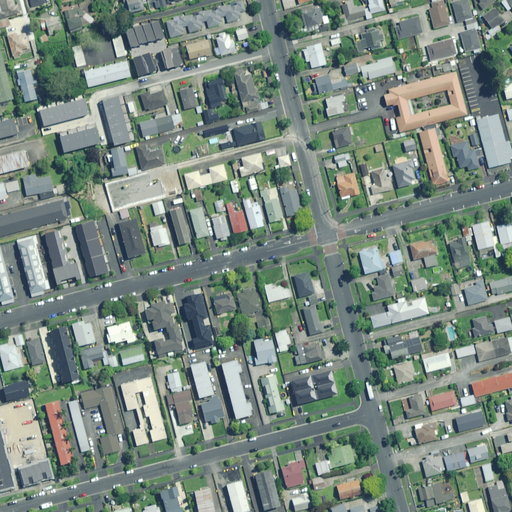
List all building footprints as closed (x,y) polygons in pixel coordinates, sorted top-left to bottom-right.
[(0,0),(0,19),(20,14),(17,4),(14,5),(13,0),(0,0)] [(28,0),(31,10),(46,7),(43,0),(28,0)] [(144,10),(140,0),(122,0),(127,15),(144,10)] [(167,9),(164,0),(157,0),(158,1),(154,2),(156,9),(160,8),(161,11),(167,9)] [(364,10),(366,16),(367,20),(372,19),(371,14),(385,11),(381,0),(366,0),(368,5),(369,8),(364,10)] [(404,2),(403,0),(388,0),(391,8),(397,7),(396,4),(404,2)] [(466,26),(476,23),(473,11),(471,12),(468,0),(464,0),(452,3),(457,24),(464,22),(466,26)] [(478,0),(480,2),(478,4),(482,10),(496,0),(478,0)] [(511,0),(505,0),(501,3),(508,12),(511,9),(511,0)] [(165,21),(165,23),(167,31),(169,40),(183,36),(182,32),(184,31),(183,27),(187,26),(189,33),(202,30),(201,27),(203,27),(202,23),(206,22),(208,29),(221,25),(220,22),(222,22),(221,18),(225,17),(227,24),(240,21),(240,18),(242,17),(241,13),(248,11),(246,3),(244,4),(243,1),(236,3),(236,4),(233,5),(234,6),(231,7),(230,4),(217,8),(217,9),(215,10),(215,11),(211,12),(210,9),(197,13),(198,15),(192,17),(192,14),(177,18),(178,20),(174,21),(173,19),(165,21)] [(431,4),(432,8),(428,9),(434,30),(450,26),(446,11),(444,1),(431,4)] [(366,16),(364,10),(364,6),(352,9),(350,4),(346,5),(342,6),(344,15),(339,16),(342,27),(356,23),(355,19),(365,16),(366,16)] [(84,10),(79,11),(78,7),(64,11),(69,31),(83,28),(80,17),(85,16),(84,10)] [(318,32),(316,25),(323,23),(323,26),(329,24),(327,16),(322,18),(319,7),(300,12),(306,35),(318,32)] [(500,31),(497,26),(504,21),(496,9),(483,17),(491,29),(487,32),(491,38),(500,31)] [(45,20),(46,22),(41,23),(42,31),(47,30),(48,36),(56,35),(55,31),(62,30),(60,17),(45,20)] [(399,27),(395,28),(398,40),(422,34),(417,17),(398,22),(399,27)] [(11,26),(9,20),(0,22),(0,27),(0,29),(11,26)] [(166,40),(160,20),(123,32),(129,52),(166,40)] [(476,23),(466,26),(467,30),(460,32),(465,54),(472,52),(473,54),(481,52),(475,29),(478,28),(476,23)] [(246,28),(235,31),(238,42),(249,39),(246,28)] [(380,33),(379,30),(376,30),(376,28),(365,31),(366,34),(362,35),(363,40),(355,42),(358,54),(364,53),(363,50),(380,45),(379,41),(384,40),(382,33),(380,33)] [(224,33),(218,35),(219,37),(216,37),(221,56),(236,52),(233,42),(231,43),(229,35),(225,36),(224,33)] [(17,36),(17,34),(7,36),(12,57),(22,55),(21,50),(29,48),(25,34),(17,36)] [(126,56),(121,36),(101,42),(106,61),(126,56)] [(425,47),(430,62),(456,55),(452,39),(425,47)] [(211,54),(208,41),(186,47),(189,60),(211,54)] [(326,65),(320,44),(306,48),(306,50),(303,51),(306,63),(309,62),(311,69),(326,65)] [(86,66),(81,46),(72,48),(77,68),(86,66)] [(185,68),(178,46),(158,53),(164,72),(172,70),(173,71),(185,68)] [(0,103),(13,100),(0,50),(0,103)] [(157,74),(152,52),(131,57),(137,79),(157,74)] [(395,73),(392,59),(376,63),(361,67),(363,79),(368,78),(369,80),(395,73)] [(131,77),(127,62),(84,73),(88,88),(131,77)] [(358,74),(356,64),(343,67),(346,77),(358,74)] [(243,108),(246,107),(248,114),(268,109),(266,102),(261,103),(260,99),(256,87),(254,87),(249,70),(234,74),(243,108)] [(32,79),(30,71),(17,74),(18,80),(17,80),(19,86),(20,86),(24,103),(37,100),(31,79),(32,79)] [(399,134),(468,115),(456,72),(389,90),(390,94),(384,95),(387,106),(397,103),(400,116),(395,118),(399,134)] [(331,83),(329,75),(315,78),(319,95),(333,91),(348,88),(346,80),(331,83)] [(204,84),(211,109),(202,111),(206,125),(220,121),(216,108),(222,106),(221,102),(225,101),(221,86),(224,85),(222,79),(204,84)] [(511,84),(503,86),(506,100),(511,98),(511,84)] [(192,88),(179,92),(184,109),(196,106),(192,88)] [(167,105),(163,92),(150,95),(149,92),(140,95),(145,111),(167,105)] [(344,113),(341,102),(344,101),(343,96),(334,98),(326,100),(328,109),(325,110),(327,118),(344,113)] [(137,112),(135,102),(127,104),(130,113),(137,112)] [(180,113),(171,116),(139,124),(143,138),(175,130),(174,127),(183,125),(180,113)] [(476,119),(488,168),(510,163),(509,160),(511,158),(511,154),(509,143),(505,144),(498,114),(476,119)] [(2,119),(3,121),(0,122),(0,139),(18,135),(13,119),(8,120),(7,117),(2,119)] [(264,135),(261,122),(233,129),(237,147),(262,141),(261,135),(264,135)] [(229,133),(227,125),(203,131),(205,138),(229,133)] [(330,132),(335,149),(352,144),(350,139),(352,138),(348,127),(330,132)] [(479,145),(476,133),(469,135),(473,147),(479,145)] [(414,140),(403,143),(406,153),(417,150),(414,140)] [(468,171),(479,168),(477,158),(483,156),(481,149),(471,151),(468,141),(450,146),(453,158),(456,157),(460,169),(467,167),(468,171)] [(236,147),(235,142),(218,146),(219,151),(236,147)] [(149,153),(146,146),(135,149),(142,171),(165,165),(161,150),(149,153)] [(127,170),(123,148),(111,150),(112,156),(107,157),(108,163),(113,162),(114,168),(110,168),(112,178),(128,174),(129,177),(137,175),(135,168),(127,170)] [(0,174),(28,167),(24,151),(0,157),(0,174)] [(265,171),(260,154),(241,159),(243,168),(239,169),(241,177),(265,171)] [(348,154),(333,158),(334,165),(337,165),(338,169),(347,167),(345,161),(350,160),(348,154)] [(288,156),(278,158),(280,169),(291,166),(288,156)] [(398,189),(411,186),(410,181),(414,180),(412,170),(414,170),(412,161),(392,166),(398,189)] [(227,180),(223,165),(209,169),(210,174),(200,177),(199,172),(184,175),(188,191),(227,180)] [(366,165),(358,167),(360,177),(369,175),(366,165)] [(372,172),(375,185),(371,186),(373,195),(392,190),(390,181),(386,182),(383,169),(372,172)] [(53,191),(49,172),(36,175),(22,178),(26,197),(53,191)] [(354,173),(336,177),(341,200),(360,195),(354,173)] [(160,183),(159,176),(146,180),(150,198),(175,192),(172,180),(160,183)] [(249,178),(250,181),(249,181),(251,191),(257,189),(255,180),(254,180),(253,177),(249,178)] [(0,201),(7,199),(6,194),(18,190),(15,181),(0,184),(0,201)] [(240,192),(236,181),(230,183),(233,194),(240,192)] [(68,193),(66,184),(57,187),(59,195),(68,193)] [(290,191),(288,186),(279,188),(287,217),(294,216),(294,214),(302,212),(297,190),(290,191)] [(148,200),(145,187),(133,190),(136,203),(148,200)] [(277,199),(272,201),(269,189),(259,192),(261,199),(263,198),(264,203),(269,224),(282,220),(277,199)] [(204,200),(200,190),(191,193),(192,199),(195,198),(197,202),(204,200)] [(0,233),(64,216),(59,197),(0,212),(0,233)] [(250,205),(249,200),(243,202),(250,230),(264,226),(258,203),(250,205)] [(225,211),(223,201),(214,202),(217,213),(225,211)] [(165,214),(162,202),(152,204),(155,216),(165,214)] [(235,213),(232,203),(226,205),(234,235),(247,231),(242,211),(235,213)] [(209,236),(202,208),(190,212),(197,239),(209,236)] [(191,243),(182,209),(170,212),(179,246),(191,243)] [(129,218),(127,210),(119,212),(121,220),(129,218)] [(229,236),(225,217),(212,220),(217,239),(229,236)] [(145,255),(136,220),(119,225),(128,259),(145,255)] [(93,221),(75,226),(76,229),(75,230),(78,241),(79,241),(80,246),(83,258),(84,258),(85,263),(84,263),(88,275),(89,275),(89,278),(108,273),(93,221)] [(472,226),(477,250),(493,247),(495,258),(500,257),(496,237),(492,238),(489,222),(472,226)] [(511,223),(496,227),(502,250),(511,248),(511,223)] [(169,245),(164,225),(149,229),(153,247),(162,245),(162,246),(169,245)] [(472,264),(466,242),(471,241),(470,236),(472,236),(471,228),(461,230),(463,238),(457,239),(458,242),(449,244),(454,263),(458,262),(458,265),(461,264),(462,267),(472,264)] [(57,231),(44,234),(45,240),(44,240),(46,247),(47,247),(48,251),(47,251),(49,259),(50,259),(51,263),(52,270),(56,286),(61,285),(60,282),(74,278),(75,281),(80,280),(76,263),(70,265),(68,261),(65,262),(63,255),(67,254),(65,250),(62,250),(60,244),(64,243),(62,238),(59,239),(57,231)] [(73,235),(63,237),(65,247),(76,245),(73,235)] [(48,281),(45,282),(36,245),(38,244),(35,236),(17,241),(31,298),(43,295),(42,291),(50,289),(48,281)] [(437,267),(435,256),(438,256),(436,246),(432,247),(431,241),(410,245),(413,261),(424,259),(426,269),(437,267)] [(3,305),(14,302),(0,246),(0,302),(2,302),(3,305)] [(377,248),(358,253),(364,275),(383,270),(377,248)] [(403,262),(400,251),(389,255),(392,266),(403,262)] [(511,262),(510,253),(502,255),(504,264),(511,262)] [(401,267),(391,270),(394,278),(403,275),(401,267)] [(314,294),(308,273),(294,277),(299,298),(314,294)] [(389,274),(376,277),(378,286),(373,287),(374,292),(371,293),(373,300),(394,296),(389,274)] [(492,296),(496,295),(496,296),(511,291),(511,276),(488,283),(492,296)] [(424,279),(411,282),(413,293),(426,290),(424,279)] [(475,282),(476,286),(464,289),(468,306),(488,301),(486,293),(483,280),(475,282)] [(457,284),(449,286),(452,297),(459,295),(457,284)] [(273,289),(272,285),(264,286),(268,303),(291,297),(289,289),(282,291),(281,287),(273,289)] [(260,311),(255,289),(236,294),(242,317),(250,315),(249,314),(260,311)] [(235,311),(231,293),(223,295),(225,300),(214,303),(217,315),(235,311)] [(202,294),(194,296),(185,298),(186,304),(182,305),(186,322),(192,321),(194,329),(196,339),(191,340),(193,350),(213,345),(208,324),(204,325),(203,320),(207,319),(202,294)] [(318,304),(316,296),(304,298),(306,307),(318,304)] [(424,296),(405,301),(404,298),(397,300),(398,304),(387,306),(389,313),(370,318),(373,329),(428,314),(427,309),(424,296)] [(170,314),(175,313),(172,303),(166,305),(165,302),(151,305),(152,309),(145,310),(148,321),(151,320),(154,331),(166,328),(167,334),(168,333),(170,340),(164,342),(163,338),(153,341),(156,356),(183,349),(177,323),(172,324),(170,314)] [(322,332),(316,307),(303,310),(310,336),(322,332)] [(282,326),(279,313),(271,315),(275,329),(282,326)] [(263,316),(256,318),(260,336),(267,334),(263,316)] [(473,320),(475,329),(472,330),(474,338),(494,333),(492,324),(488,325),(486,317),(473,320)] [(511,329),(511,325),(510,318),(494,322),(497,334),(511,329)] [(84,325),(83,322),(72,325),(78,347),(97,342),(92,323),(84,325)] [(134,342),(129,323),(107,328),(109,335),(107,335),(109,344),(115,342),(115,344),(127,341),(127,344),(134,342)] [(58,329),(50,331),(51,334),(49,335),(52,345),(54,345),(54,347),(52,347),(55,358),(57,358),(57,360),(55,361),(58,371),(60,371),(61,373),(59,373),(61,385),(78,380),(65,327),(61,328),(61,327),(58,328),(58,329)] [(290,344),(287,330),(274,334),(279,353),(287,351),(286,345),(290,344)] [(422,352),(418,334),(405,338),(401,338),(400,336),(386,340),(387,346),(383,347),(385,355),(390,354),(392,360),(422,352)] [(24,345),(22,335),(14,337),(17,347),(24,345)] [(511,337),(475,347),(479,362),(511,353),(511,337)] [(278,366),(272,340),(262,342),(262,339),(253,341),(257,358),(254,359),(256,366),(268,363),(269,368),(278,366)] [(45,363),(39,340),(26,343),(32,366),(45,363)] [(299,356),(294,357),(296,365),(323,360),(319,341),(297,345),(299,356)] [(9,347),(8,344),(0,346),(0,354),(4,372),(23,367),(20,354),(17,355),(15,346),(9,347)] [(475,355),(474,347),(474,346),(455,350),(457,359),(475,355)] [(92,362),(104,359),(101,347),(79,352),(84,370),(94,368),(92,362)] [(145,361),(141,348),(120,354),(123,366),(145,361)] [(448,353),(422,360),(426,374),(452,367),(448,353)] [(235,420),(251,416),(250,412),(252,411),(250,404),(246,405),(238,374),(242,373),(238,361),(221,365),(235,420)] [(214,395),(205,363),(190,367),(199,399),(214,395)] [(414,381),(412,375),(414,375),(412,363),(406,365),(393,368),(398,385),(414,381)] [(331,371),(291,381),(297,405),(337,395),(331,371)] [(511,372),(471,384),(475,398),(508,389),(509,392),(511,391),(511,372)] [(171,395),(183,392),(178,373),(167,376),(171,395)] [(278,384),(275,375),(260,379),(269,415),(284,411),(281,400),(280,400),(276,384),(278,384)] [(127,411),(136,409),(141,429),(132,431),(137,447),(148,444),(134,394),(142,392),(146,406),(143,407),(146,418),(147,417),(150,428),(148,429),(152,443),(166,439),(150,378),(120,386),(127,411)] [(29,396),(26,383),(3,388),(7,402),(29,396)] [(123,434),(111,387),(81,395),(85,410),(100,406),(108,436),(100,438),(104,456),(121,451),(116,436),(123,434)] [(183,392),(171,395),(166,396),(168,406),(175,405),(179,426),(194,422),(190,402),(192,402),(189,391),(183,392)] [(453,391),(428,399),(432,412),(457,405),(453,391)] [(425,415),(421,394),(408,397),(411,410),(405,411),(407,419),(425,415)] [(473,396),(460,399),(463,408),(475,405),(473,396)] [(224,418),(219,398),(208,401),(209,402),(200,404),(205,423),(211,422),(211,425),(220,422),(219,419),(224,418)] [(90,451),(77,400),(68,402),(81,453),(90,451)] [(73,463),(57,402),(44,405),(61,466),(73,463)] [(15,412),(13,405),(5,407),(7,414),(15,412)] [(482,412),(455,419),(459,433),(486,425),(482,412)] [(37,422),(34,413),(19,417),(24,435),(38,432),(35,423),(37,422)] [(0,444),(19,439),(14,422),(6,424),(6,425),(0,427),(0,444)] [(440,438),(439,434),(436,422),(422,426),(422,428),(415,430),(418,445),(440,439),(440,438)] [(509,443),(506,444),(499,446),(500,447),(502,455),(511,452),(511,434),(507,435),(509,443)] [(476,446),(476,448),(467,451),(470,463),(489,458),(487,448),(485,444),(476,446)] [(315,464),(318,477),(330,474),(329,470),(354,463),(353,457),(356,456),(354,450),(351,451),(350,445),(326,452),(329,460),(315,464)] [(48,465),(44,447),(30,451),(32,459),(31,460),(33,469),(48,465)] [(14,456),(13,449),(5,451),(6,458),(14,456)] [(447,472),(466,468),(465,463),(468,463),(466,453),(443,457),(447,472)] [(27,458),(3,464),(6,475),(8,475),(10,482),(28,477),(25,467),(29,466),(27,458)] [(425,478),(441,475),(441,472),(444,472),(442,458),(422,461),(425,478)] [(305,468),(304,461),(287,465),(288,467),(281,469),(286,489),(304,485),(300,469),(305,468)] [(490,464),(481,466),(486,483),(494,481),(490,464)] [(280,507),(271,472),(254,476),(264,511),(280,507)] [(325,488),(322,478),(311,481),(314,491),(325,488)] [(361,496),(358,481),(336,486),(340,500),(361,496)] [(247,511),(249,511),(241,482),(226,486),(233,511),(247,511)] [(435,505),(451,501),(449,494),(447,483),(417,489),(420,502),(434,499),(435,505)] [(493,511),(504,511),(511,510),(504,484),(488,488),(493,511)] [(165,490),(158,492),(160,499),(161,499),(164,511),(181,511),(180,508),(179,508),(176,497),(178,496),(175,487),(165,489),(165,490)] [(214,511),(209,490),(194,493),(198,511),(214,511)] [(467,492),(460,493),(463,504),(469,502),(467,492)] [(295,511),(311,508),(307,495),(292,499),(294,511),(295,511)] [(485,511),(482,500),(468,503),(469,511),(485,511)]
